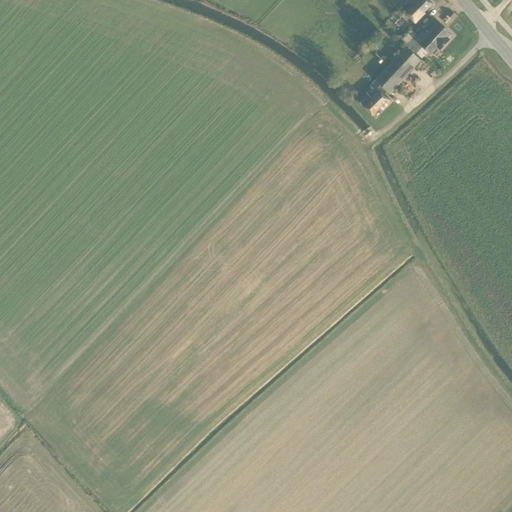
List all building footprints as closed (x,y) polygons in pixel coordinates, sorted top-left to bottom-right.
[(420,0),(418,2),(416,0),(415,0),(411,5),(412,5),(405,13),(416,24),(426,14),(425,13),(434,4),(429,0),(420,0)] [(440,50),(449,40),(447,38),(451,34),(439,22),(427,35),(421,31),(417,35),(407,46),(416,54),(423,47),(431,54),(437,47),(440,50)] [(417,35),(411,30),(401,41),(407,46),(417,35)] [(369,52),(375,47),(370,42),(364,47),(369,52)] [(379,90),(371,97),(366,92),(361,98),(358,101),(360,104),(361,104),(373,116),(381,108),(384,110),(391,102),(385,95),(388,92),(391,94),(422,61),(407,46),(375,80),(381,85),(378,89),(379,90)]
